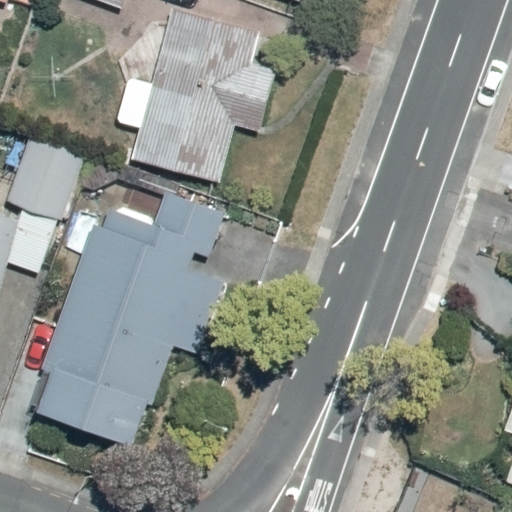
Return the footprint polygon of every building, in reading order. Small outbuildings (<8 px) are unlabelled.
[(0,0),(0,5),(7,8),(10,0),(0,0)] [(261,35),(175,9),(133,162),(222,185),(236,131),(262,137),(277,72),(253,66),(261,35)] [(90,151),(31,133),(11,200),(70,218),(90,151)] [(155,229),(102,207),(37,415),(136,452),(175,349),(200,358),(226,285),(206,277),(228,216),(170,195),(155,229)] [(0,292),(17,224),(0,219),(0,292)]
